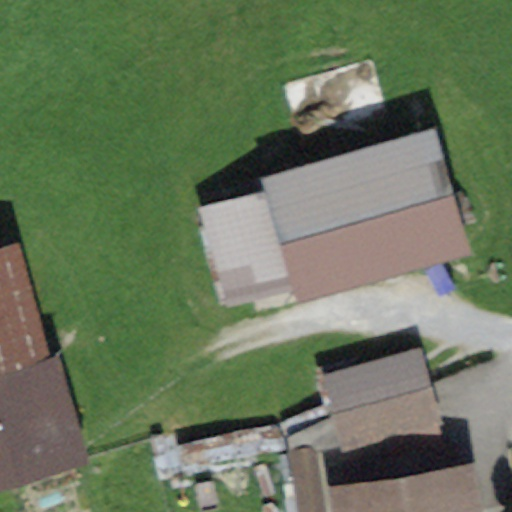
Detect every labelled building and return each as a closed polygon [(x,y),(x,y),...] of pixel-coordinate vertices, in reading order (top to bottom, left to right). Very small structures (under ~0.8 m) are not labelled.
[(205,207),(232,301),(454,237),(426,143),(205,207)] [(0,464),(82,441),(59,364),(42,369),(12,254),(0,257),(0,464)] [(414,354),(332,376),(342,411),(343,415),(423,385),(414,354)] [(342,411),(288,435),(291,455),(431,417),(423,385),(343,415),(342,411)] [(465,511),(460,478),(405,487),(400,460),(343,469),(349,511),(465,511)]
